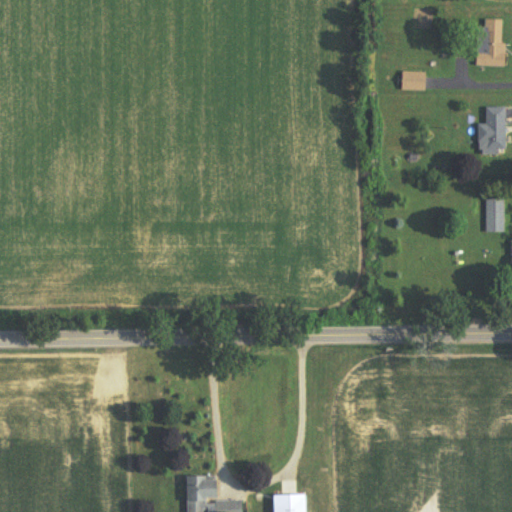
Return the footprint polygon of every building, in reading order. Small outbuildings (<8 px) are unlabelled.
[(506,68),(507,45),(502,44),(503,21),(479,20),(478,67),(506,68)] [(427,73),(402,73),(402,92),(427,92),(427,73)] [(507,108),(488,108),(488,125),(480,125),(480,152),(507,152),(507,108)] [(505,234),(504,200),(486,200),(486,234),(505,234)] [(188,478),(188,511),(205,511),(206,499),(220,499),(220,478),(188,478)] [(308,511),(308,497),(275,497),(275,511),(308,511)] [(217,502),(217,511),(244,511),(244,502),(217,502)]
